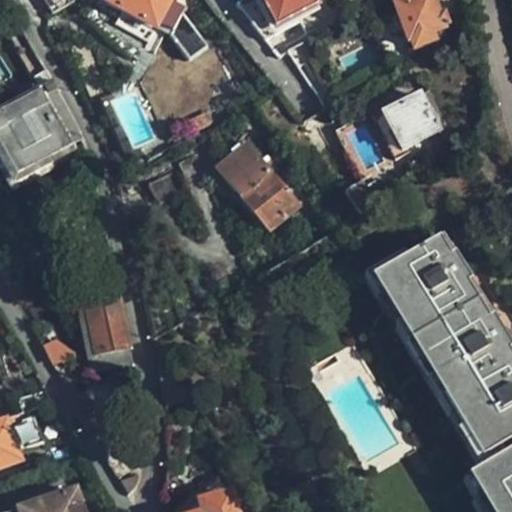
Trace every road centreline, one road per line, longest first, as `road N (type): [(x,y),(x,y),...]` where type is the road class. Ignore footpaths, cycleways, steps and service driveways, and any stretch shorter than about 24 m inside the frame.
road 1 (residential): [(148,511),(144,369),(94,144),(17,0)]
road 2 (residential): [(132,511),(115,504),(0,295)]
road 3 (residential): [(219,0),(309,112),(341,171)]
